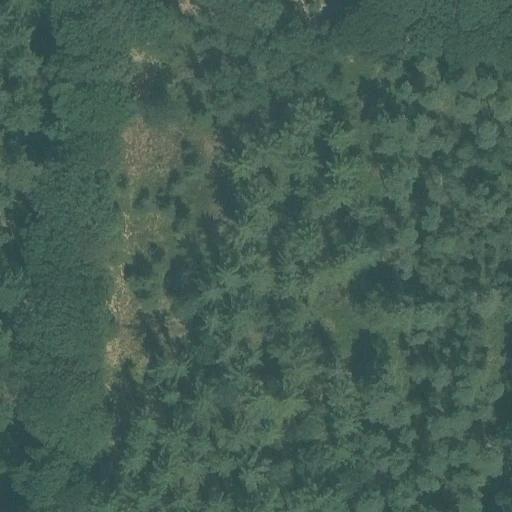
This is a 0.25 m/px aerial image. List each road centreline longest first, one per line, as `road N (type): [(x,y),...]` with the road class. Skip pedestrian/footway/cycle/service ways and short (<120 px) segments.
road 1 (track): [(35,511),(67,0)]
road 2 (track): [(511,28),(335,0)]
